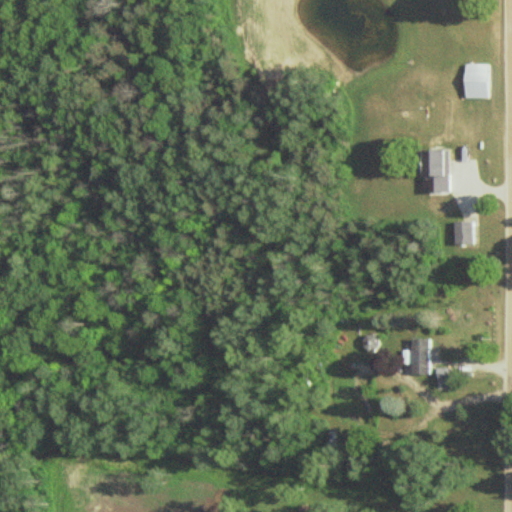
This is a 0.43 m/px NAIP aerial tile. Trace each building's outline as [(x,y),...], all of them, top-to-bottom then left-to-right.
[(495,99),(495,64),(471,63),(471,98),(495,99)] [(458,191),(458,147),(431,147),(431,191),(458,191)] [(478,222),(459,222),(459,245),(478,245),(478,222)] [(438,339),(419,339),(419,375),(438,375),(438,339)] [(443,368),(443,389),(457,389),(457,368),(443,368)]
